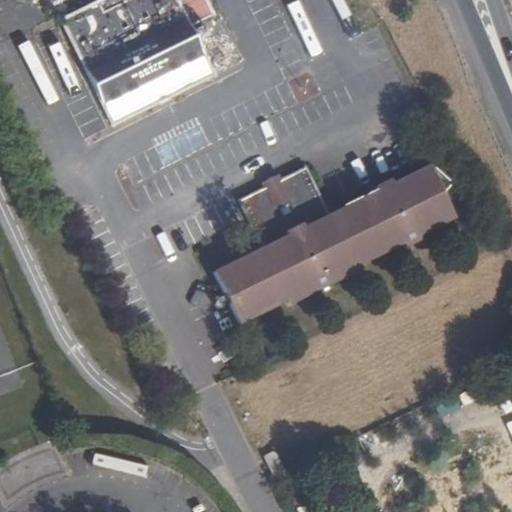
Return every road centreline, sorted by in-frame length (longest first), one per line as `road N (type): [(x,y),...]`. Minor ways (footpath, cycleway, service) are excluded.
road 1 (motorway): [(461,0),(511,118)]
road 2 (residential): [(267,511),(212,400)]
